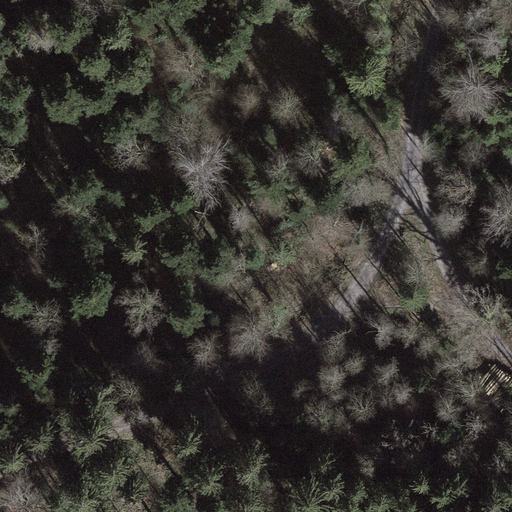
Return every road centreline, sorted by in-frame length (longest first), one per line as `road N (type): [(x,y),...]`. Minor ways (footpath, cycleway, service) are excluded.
road 1 (track): [(418,173),(353,302),(256,368),(116,433),(0,462)]
road 2 (track): [(511,361),(455,296),(418,173)]
road 3 (track): [(428,0),(413,133),(418,173)]
